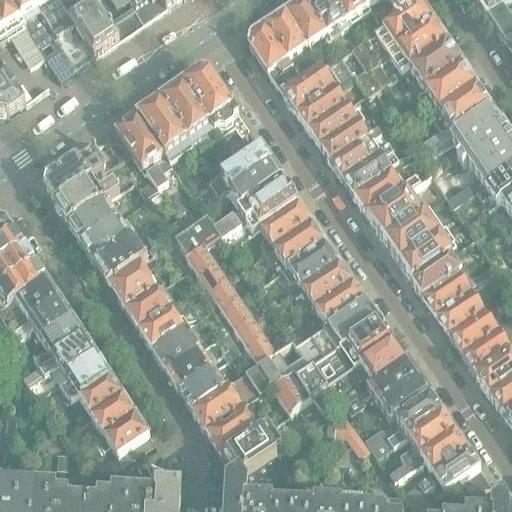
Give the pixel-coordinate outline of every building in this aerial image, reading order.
[(25,35),(2,0),(0,0),(0,34),(7,46),(25,35)] [(76,78),(27,0),(2,0),(25,35),(26,34),(61,88),(76,78)] [(94,66),(53,0),(27,0),(76,78),(94,66)] [(118,49),(87,0),(53,0),(94,66),(118,49)] [(143,32),(122,0),(87,0),(118,49),(143,32)] [(167,16),(157,0),(122,0),(143,32),(167,16)] [(157,0),(167,16),(190,0),(189,0),(157,0)] [(351,30),(330,0),(315,0),(305,7),(331,45),(351,30)] [(366,20),(353,0),(330,0),(351,30),(366,20)] [(388,61),(433,30),(420,10),(419,10),(415,3),(412,0),(353,0),(366,20),(371,17),(369,14),(386,1),(396,15),(369,34),(373,41),(363,48),(355,53),(353,55),(367,75),(368,77),(379,70),(389,63),(388,61)] [(511,13),(511,12),(511,0),(471,0),(483,17),(483,18),(488,26),(504,17),(511,13)] [(331,45),(305,7),(293,15),(284,21),(312,62),(321,56),(321,53),(331,46),(331,45)] [(511,28),(504,17),(488,26),(508,55),(511,52),(511,28)] [(312,62),(284,21),(264,34),(282,60),(292,75),(295,74),(312,62)] [(402,81),(410,76),(447,50),(447,49),(433,30),(388,61),(389,63),(402,81)] [(282,60),(264,34),(252,42),(249,53),(263,73),(282,60)] [(355,53),(363,48),(360,43),(352,49),(355,53)] [(424,98),(462,72),(447,50),(410,76),(424,98)] [(303,87),(295,74),(292,75),(282,60),(263,73),(275,90),(276,90),(283,101),(303,87)] [(354,83),(357,81),(343,62),(328,72),(323,74),(303,87),(283,101),(283,102),(297,122),(335,96),(354,83)] [(328,72),(323,65),(319,68),(323,74),(328,72)] [(26,112),(0,70),(0,122),(7,124),(26,112)] [(357,81),(354,83),(355,83),(366,99),(369,103),(377,98),(392,88),(379,70),(368,77),(367,75),(357,81)] [(431,125),(477,94),(477,93),(462,71),(462,72),(424,98),(425,99),(417,104),(431,125)] [(238,121),(213,84),(210,81),(207,79),(202,80),(199,81),(185,92),(184,91),(183,92),(216,141),(220,146),(236,134),(241,142),(249,137),(238,122),(238,121)] [(216,141),(183,92),(161,108),(193,155),(195,154),(195,155),(216,141)] [(422,163),(492,116),(477,94),(431,125),(440,137),(416,154),(422,163)] [(308,138),(346,112),(335,96),(297,122),(308,138)] [(193,155),(161,108),(137,125),(164,163),(169,171),(193,155)] [(320,155),(358,129),(362,127),(351,111),(347,114),(346,112),(308,138),(309,139),(320,155)] [(453,148),(461,160),(503,132),(492,116),(422,163),(419,165),(430,183),(441,175),(442,174),(434,161),(453,148)] [(164,163),(137,125),(116,139),(131,161),(142,178),(164,163)] [(332,172),(369,147),(358,129),(320,155),(332,172)] [(485,194),(511,175),(511,144),(504,132),(503,132),(461,160),(478,186),(457,200),(441,175),(430,183),(437,192),(453,216),(485,194)] [(131,161),(116,139),(95,154),(110,176),(131,161)] [(342,188),(389,156),(379,140),(369,147),(332,172),(331,172),(342,188)] [(110,176),(95,154),(63,176),(77,198),(93,187),(110,176)] [(227,203),(273,171),(262,156),(261,156),(238,171),(222,182),(216,172),(209,177),(215,186),(209,190),(220,208),(227,203)] [(354,206),(392,180),(401,174),(389,156),(342,188),(354,206)] [(237,218),(283,187),(283,186),(273,171),(227,203),(237,218)] [(168,189),(157,172),(146,179),(151,186),(158,196),(168,189)] [(496,211),(501,208),(511,200),(511,175),(485,194),(496,211)] [(77,198),(63,176),(46,187),(45,195),(56,212),(77,198)] [(368,225),(421,189),(416,182),(401,192),(392,180),(354,206),(368,225)] [(449,242),(438,225),(447,219),(440,208),(423,220),(414,208),(437,192),(430,183),(421,189),(368,225),(383,248),(388,256),(389,256),(406,281),(410,288),(449,261),(477,242),(468,228),(449,242)] [(158,196),(151,186),(139,195),(145,205),(158,196)] [(69,232),(107,207),(121,198),(114,188),(99,198),(93,187),(77,198),(56,212),(63,224),(68,231),(69,232)] [(253,239),(260,235),(298,209),(283,187),(237,218),(214,233),(223,246),(246,230),(253,239)] [(511,222),(511,200),(501,208),(511,222)] [(81,252),(119,226),(107,207),(69,232),(77,244),(76,244),(81,252)] [(274,255),(311,229),(298,209),(260,235),(274,255)] [(0,248),(15,237),(7,225),(0,223),(0,248)] [(223,246),(214,233),(208,223),(173,246),(186,264),(202,254),(205,257),(221,246),(222,247),(223,246)] [(95,272),(133,247),(119,226),(81,252),(90,264),(89,264),(95,272)] [(287,274),(325,248),(311,229),(274,255),(287,274)] [(0,248),(0,270),(25,252),(15,237),(0,248)] [(144,276),(141,271),(146,267),(133,247),(95,272),(111,297),(144,276)] [(162,255),(158,248),(149,254),(153,261),(162,255)] [(301,294),(338,268),(325,249),(325,248),(287,274),(301,294)] [(0,294),(36,270),(36,269),(25,252),(0,270),(0,294)] [(205,257),(202,254),(186,264),(198,283),(215,272),(205,257)] [(422,305),(461,279),(449,261),(410,288),(411,289),(422,305)] [(314,313),(351,288),(338,268),(301,294),(314,313)] [(248,281),(257,275),(252,269),(243,275),(248,281)] [(17,310),(48,288),(36,270),(0,294),(0,318),(1,320),(17,310)] [(227,289),(215,272),(198,283),(210,301),(227,289)] [(511,287),(511,277),(508,272),(497,280),(501,285),(505,292),(511,287)] [(474,303),(495,288),(501,285),(497,280),(492,273),(469,289),(461,279),(422,305),(435,324),(472,299),(474,303)] [(126,318),(158,297),(146,278),(144,276),(111,297),(112,298),(114,301),(121,311),(125,318),(126,318)] [(0,348),(60,306),(48,288),(17,310),(26,324),(18,323),(5,332),(0,325),(0,348)] [(328,333),(366,308),(352,288),(352,289),(351,288),(314,313),(328,333)] [(239,306),(228,290),(227,289),(210,301),(221,318),(239,306)] [(139,338),(171,317),(158,297),(126,318),(134,331),(139,338)] [(448,343),(485,318),(474,303),(472,299),(435,324),(448,343)] [(507,332),(498,320),(511,310),(511,301),(511,300),(485,318),(448,343),(462,363),(507,332)] [(269,315),(278,309),(275,304),(266,310),(269,315)] [(41,348),(73,326),(60,306),(0,348),(0,351),(11,368),(27,358),(24,354),(21,347),(29,341),(30,337),(32,334),(41,348)] [(252,324),(239,306),(221,318),(233,337),(252,324)] [(272,395),(377,324),(366,308),(328,333),(297,355),(293,349),(258,373),(255,375),(270,397),(272,395)] [(275,323),(285,315),(280,308),(278,309),(269,315),(275,323)] [(153,359),(185,338),(171,317),(139,338),(148,351),(147,351),(153,359)] [(264,342),(253,327),(252,324),(233,337),(245,354),(264,342)] [(316,403),(361,372),(394,349),(377,324),(272,395),(282,411),(280,413),(287,422),(289,421),(290,422),(316,403)] [(25,387),(86,346),(73,326),(41,348),(50,361),(43,361),(34,367),(38,374),(23,384),(25,387)] [(228,339),(223,332),(217,336),(221,343),(228,339)] [(511,358),(500,342),(509,335),(507,332),(462,363),(475,382),(511,358)] [(165,378),(201,355),(188,335),(185,338),(153,359),(161,371),(160,371),(165,378)] [(258,373),(293,349),(284,336),(276,341),(278,344),(270,350),(264,342),(245,354),(258,373)] [(68,387),(99,366),(86,346),(25,387),(29,393),(44,383),(44,384),(59,374),(68,387)] [(368,394),(407,368),(394,349),(361,372),(316,403),(331,424),(335,422),(342,417),(340,414),(345,411),(356,403),(366,397),(358,386),(361,383),(368,394)] [(214,375),(241,357),(237,351),(224,359),(223,358),(209,367),(201,355),(165,378),(166,379),(174,390),(173,391),(178,398),(179,398),(214,375)] [(490,404),(511,388),(511,359),(511,358),(475,382),(490,404)] [(74,409),(78,406),(111,384),(99,366),(68,387),(70,391),(62,396),(72,410),(66,414),(69,418),(77,412),(74,409)] [(379,413),(419,386),(407,368),(368,394),(367,395),(367,396),(366,397),(356,403),(345,411),(352,422),(365,412),(361,406),(370,400),(379,413)] [(191,418),(226,394),(214,375),(179,398),(186,410),(191,418)] [(243,415),(270,397),(255,375),(226,394),(191,418),(206,439),(243,415)] [(91,425),(125,404),(111,384),(78,406),(91,425)] [(391,430),(396,427),(431,403),(419,386),(379,413),(391,430)] [(511,418),(511,388),(490,404),(504,424),(511,418)] [(408,445),(443,421),(431,403),(396,427),(403,438),(401,440),(400,438),(389,446),(382,435),(364,448),(367,455),(369,454),(372,457),(378,465),(408,445)] [(104,444),(137,423),(125,404),(91,425),(83,431),(86,435),(94,430),(104,444)] [(223,465),(274,431),(287,422),(280,413),(253,431),(243,415),(206,439),(223,465)] [(405,471),(454,437),(443,421),(408,445),(416,457),(414,458),(412,456),(400,464),(405,471)] [(363,511),(364,502),(330,500),(333,460),(335,422),(331,424),(326,428),(327,430),(322,496),(315,496),(314,511),(294,511),(293,511),(363,511)] [(364,448),(351,433),(349,431),(350,430),(344,422),(338,426),(335,422),(333,460),(341,460),(344,456),(344,445),(345,445),(360,465),(372,457),(369,454),(367,455),(364,448)] [(145,446),(150,443),(137,423),(104,444),(117,464),(118,464),(122,461),(123,461),(129,457),(134,453),(139,450),(145,446)] [(278,461),(270,449),(281,442),(274,431),(223,465),(236,486),(266,466),(268,468),(278,461)] [(433,481),(468,457),(454,437),(405,471),(406,472),(390,483),(395,491),(423,472),(422,470),(425,468),(433,481)] [(156,451),(150,443),(145,446),(150,454),(156,451)] [(150,454),(145,446),(139,450),(145,458),(150,454)] [(145,458),(139,450),(134,453),(139,461),(145,458)] [(139,461),(134,453),(129,457),(134,465),(139,461)] [(134,465),(129,457),(123,461),(128,469),(134,465)] [(464,488),(481,476),(468,457),(433,481),(403,501),(410,511),(427,511),(432,509),(424,499),(438,489),(446,500),(464,488)] [(128,469),(123,461),(122,461),(118,464),(123,472),(128,469)] [(296,472),(290,463),(282,469),(288,477),(296,472)] [(123,472),(118,464),(117,464),(112,468),(118,476),(123,472)] [(293,511),(294,511),(273,510),(274,505),(246,503),(247,494),(249,497),(276,479),(268,468),(266,466),(236,486),(229,491),(227,511),(293,511)] [(118,476),(112,468),(107,471),(112,479),(118,476)] [(505,511),(502,507),(481,476),(464,488),(480,511),(505,511)] [(180,511),(181,496),(160,494),(160,488),(155,488),(155,477),(150,478),(150,487),(149,498),(113,496),(112,502),(111,511),(180,511)] [(0,511),(32,511),(34,491),(0,488),(0,511)] [(111,511),(112,502),(98,501),(98,507),(70,505),(70,499),(58,499),(58,493),(34,491),(32,511),(111,511)]
